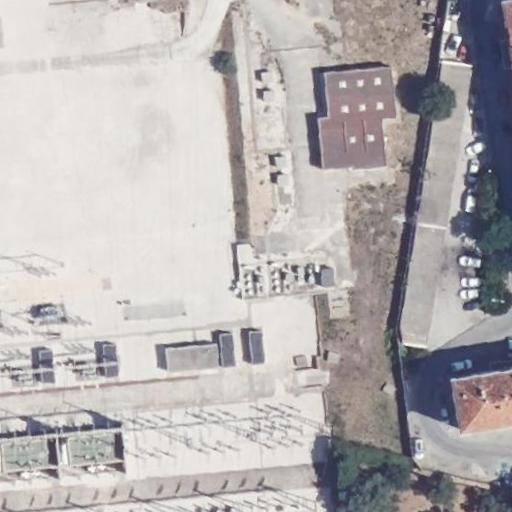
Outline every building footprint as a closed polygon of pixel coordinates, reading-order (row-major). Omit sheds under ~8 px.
[(511,56),(511,0),(508,0),(503,1),(511,56)] [(424,347),(469,65),(440,62),(408,265),(398,324),(400,344),(424,347)] [(396,117),(390,66),(326,72),(331,121),(317,123),(322,170),(385,163),(381,119),(396,117)] [(333,268),(319,269),(321,288),(334,287),(333,268)] [(258,331),(248,332),(251,366),(261,365),(258,331)] [(232,335),(219,336),(221,368),(234,367),(232,335)] [(114,344),(101,345),(104,379),(118,377),(114,344)] [(215,346),(165,349),(166,373),(217,369),(215,346)] [(52,350),(37,351),(39,384),(54,383),(52,350)] [(511,369),(451,379),(459,431),(511,422),(511,369)] [(289,463),(328,459),(321,390),(263,395),(264,405),(250,407),(252,432),(286,429),(289,463)] [(194,426),(0,442),(0,477),(166,463),(167,467),(222,462),(218,414),(193,416),(194,426)]
